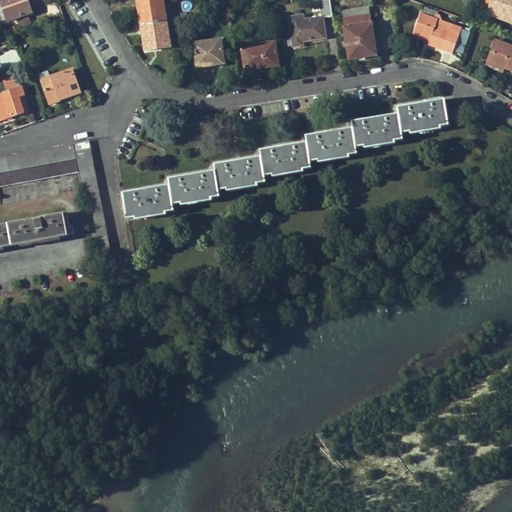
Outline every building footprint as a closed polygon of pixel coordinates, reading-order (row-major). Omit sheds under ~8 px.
[(23,0),(1,0),(9,21),(29,14),(23,0)] [(23,0),(29,14),(29,16),(35,14),(29,0),(23,0)] [(143,0),(138,1),(139,9),(142,9),(145,26),(166,22),(163,0),(143,0)] [(329,0),(319,0),(322,17),(332,16),(329,0)] [(488,13),(511,21),(511,0),(492,0),(490,6),(488,13)] [(376,55),(368,7),(349,10),(351,18),(343,19),(349,59),(376,55)] [(414,31),(431,38),(429,42),(429,43),(453,52),(461,28),(421,14),(414,31)] [(302,41),(325,38),(322,17),(303,20),(303,16),(290,18),(294,47),(303,46),(302,41)] [(145,26),(142,26),(145,47),(161,45),(162,48),(170,47),(166,22),(145,26)] [(429,42),(431,38),(414,31),(412,36),(429,42)] [(221,40),(194,44),(197,68),(211,66),(210,62),(224,60),(221,40)] [(511,45),(495,40),(488,61),(504,67),(511,69),(511,45)] [(275,43),(242,47),(246,70),(262,67),(262,64),(278,62),(275,43)] [(503,71),(504,67),(488,61),(486,65),(503,71)] [(41,80),(48,100),(70,92),(72,96),(80,93),(71,69),(49,77),(41,80)] [(41,80),(49,77),(47,72),(39,74),(41,80)] [(8,92),(17,89),(13,78),(4,81),(8,92)] [(0,95),(0,121),(24,113),(19,98),(25,96),(22,88),(17,89),(8,92),(0,95)] [(49,104),(72,96),(70,92),(48,100),(49,104)] [(123,193),(127,219),(174,211),(173,205),(220,197),(219,190),(266,183),(265,176),(304,170),(312,168),(311,161),(318,160),(349,155),(358,153),(357,147),(404,139),(403,133),(449,126),(445,100),(425,103),(426,105),(422,106),(418,107),(418,104),(399,107),(400,114),(380,117),(380,120),(377,120),(373,121),(372,118),(352,122),(353,128),(333,131),(334,134),(329,135),(326,135),(326,132),(314,135),(306,136),(308,143),(288,146),(288,148),(285,149),(282,149),(281,147),(261,151),(262,157),(242,160),(242,162),(240,163),(239,163),(236,163),(236,161),(215,165),(216,171),(196,174),(196,177),(193,177),(189,178),(189,175),(169,179),(170,185),(150,188),(151,191),(147,192),(144,192),(143,190),(123,193)] [(461,118),(460,110),(451,111),(452,119),(461,118)] [(89,140),(74,143),(96,254),(110,251),(95,170),(89,140)] [(73,143),(0,156),(0,172),(76,158),(73,143)] [(0,173),(0,186),(79,172),(76,160),(29,169),(0,173)] [(0,247),(68,235),(66,224),(64,213),(0,224),(0,247)]
